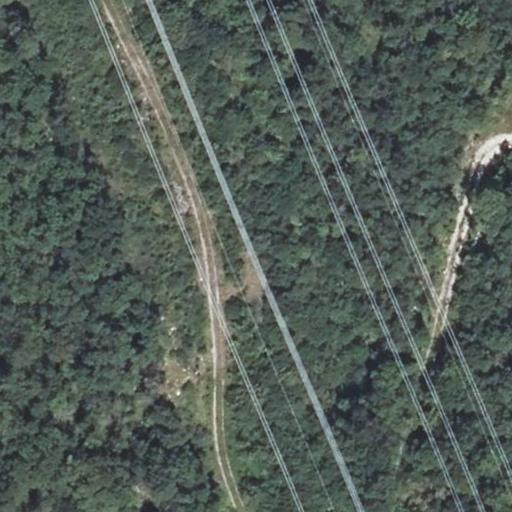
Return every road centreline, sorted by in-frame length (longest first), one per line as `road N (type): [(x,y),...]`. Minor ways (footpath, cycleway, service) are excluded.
road 1 (track): [(238,511),(215,436),(215,323),(193,192),(107,0)]
road 2 (track): [(511,141),(488,148),(481,161),(389,511)]
